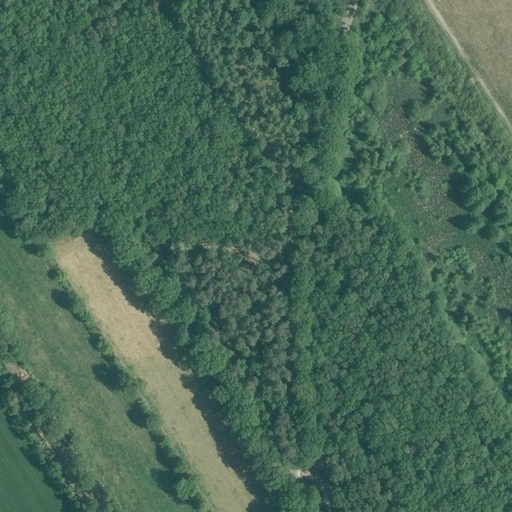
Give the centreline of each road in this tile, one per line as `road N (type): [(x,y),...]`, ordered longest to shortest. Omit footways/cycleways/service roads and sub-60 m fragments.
road 1 (unclassified): [(322,471),(286,472),(264,454),(0,33)]
road 2 (tertiary): [(322,471),(306,326),(309,226),(327,95),(354,0)]
road 3 (unknown): [(319,141),(229,0)]
road 4 (track): [(511,131),(427,0)]
